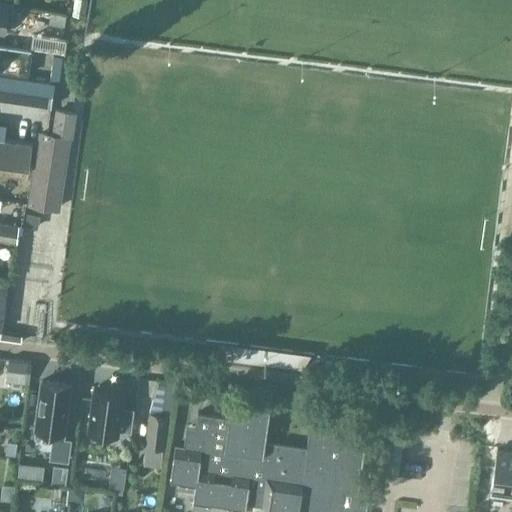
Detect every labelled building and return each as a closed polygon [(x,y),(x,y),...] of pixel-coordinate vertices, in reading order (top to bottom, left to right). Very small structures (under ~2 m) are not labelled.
[(0,32),(5,33),(9,4),(0,2),(0,32)] [(50,14),(49,24),(63,26),(65,16),(50,14)] [(29,48),(64,53),(66,39),(31,34),(29,48)] [(0,73),(28,77),(32,51),(31,50),(31,49),(0,44),(0,73)] [(54,53),(50,79),(59,80),(62,55),(54,53)] [(16,102),(19,77),(7,76),(4,100),(16,102)] [(27,103),(31,79),(19,77),(16,102),(27,103)] [(39,105),(43,81),(31,79),(27,103),(39,105)] [(43,81),(39,105),(52,107),(55,82),(43,81)] [(70,137),(74,113),(59,110),(55,135),(41,133),(30,204),(58,208),(69,137),(70,137)] [(0,166),(29,170),(33,142),(0,138),(0,166)] [(0,240),(17,242),(20,225),(0,222),(0,240)] [(22,335),(2,333),(1,339),(21,342),(22,335)] [(38,384),(41,363),(9,358),(6,379),(38,384)] [(71,383),(42,379),(34,430),(53,433),(50,458),(68,460),(70,440),(64,439),(71,383)] [(125,393),(94,388),(88,433),(119,437),(120,430),(131,432),(134,409),(123,407),(125,393)] [(263,440),(268,407),(234,402),(232,418),(198,413),(195,435),(186,434),(184,447),(176,446),(171,479),(180,480),(179,487),(195,489),(193,506),(210,508),(212,501),(228,503),(227,511),(235,511),(245,511),(246,503),(262,506),(262,505),(270,506),(274,511),(353,511),(354,508),(338,506),(340,489),(356,491),(365,431),(330,426),(329,431),(310,428),(307,447),(263,440)] [(164,449),(168,414),(150,412),(146,447),(164,449)] [(8,443),(6,454),(14,455),(15,444),(8,443)] [(492,494),(511,496),(511,451),(497,449),(491,492),(492,494)] [(20,463),(18,477),(28,478),(30,464),(20,463)] [(54,466),(52,483),(66,485),(68,468),(54,466)]
